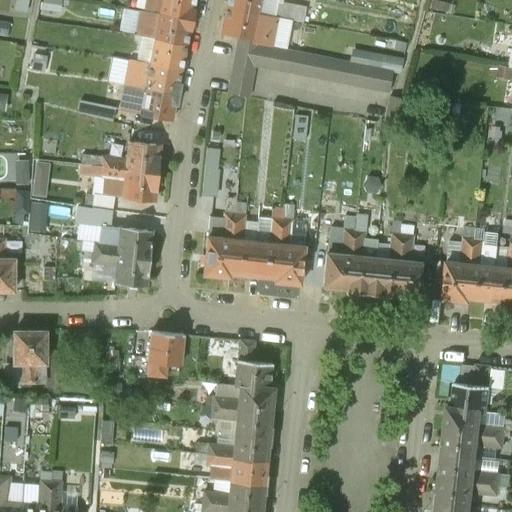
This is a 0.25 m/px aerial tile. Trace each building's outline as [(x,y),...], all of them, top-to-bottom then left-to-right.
[(26,0),(16,0),(15,8),(25,9),(26,0)] [(59,0),(43,0),(42,7),(57,10),(59,0)] [(193,0),(146,0),(145,11),(158,14),(159,13),(192,20),(194,9),(192,9),(193,0)] [(226,0),(225,6),(257,13),(273,16),(275,2),(277,2),(277,0),(226,0)] [(277,2),(275,2),(273,16),(302,22),(304,7),(277,2)] [(257,13),(225,6),(220,32),(237,36),(251,39),(257,13)] [(192,20),(159,13),(158,14),(145,11),(138,10),(134,34),(154,38),(185,44),(188,30),(190,30),(192,20)] [(19,35),(0,31),(0,37),(18,41),(19,35)] [(251,39),(237,36),(235,47),(256,51),(258,44),(259,40),(251,39)] [(185,44),(154,38),(149,63),(180,69),(185,44)] [(269,46),(258,44),(256,51),(254,62),(254,65),(265,67),(269,46)] [(280,48),(269,46),(265,67),(276,70),(280,48)] [(256,51),(235,47),(233,58),(254,62),(256,51)] [(291,50),(280,48),(276,70),(287,72),(291,50)] [(303,53),(291,50),(287,72),(298,74),(303,53)] [(314,55),(303,53),(298,74),(310,76),(314,55)] [(382,56),(366,54),(364,64),(379,67),(382,56)] [(325,57),(314,55),(310,76),(321,78),(325,57)] [(336,59),(325,57),(321,78),(332,81),(336,59)] [(254,62),(233,58),(231,69),(252,74),(254,65),(254,62)] [(347,61),(336,59),(332,81),(343,83),(347,61)] [(108,63),(96,61),(94,72),(106,74),(108,63)] [(149,63),(137,61),(135,75),(129,74),(128,85),(144,88),(177,94),(179,84),(178,84),(180,69),(149,63)] [(358,64),(347,61),(343,83),(354,85),(358,64)] [(370,66),(358,64),(354,85),(365,87),(370,66)] [(381,68),(370,66),(365,87),(377,89),(381,68)] [(511,68),(500,66),(498,77),(510,79),(511,68)] [(392,70),(381,68),(377,89),(388,92),(392,70)] [(252,74),(231,69),(228,82),(250,86),(252,74)] [(129,74),(116,71),(113,83),(124,85),(128,85),(129,74)] [(250,86),(228,82),(226,93),(248,97),(250,86)] [(177,94),(144,88),(128,85),(124,85),(120,109),(139,113),(139,114),(170,120),(174,104),(175,104),(177,94)] [(411,100),(388,96),(386,108),(409,112),(411,100)] [(409,112),(386,108),(384,119),(407,124),(409,112)] [(159,145),(128,141),(126,159),(101,156),(100,166),(156,173),(159,145)] [(101,156),(89,155),(88,165),(100,166),(101,156)] [(15,181),(28,181),(28,159),(15,158),(15,181)] [(100,166),(88,165),(87,175),(99,176),(100,166)] [(156,173),(100,166),(99,176),(124,179),(122,197),(153,201),(156,173)] [(212,181),(203,180),(201,194),(210,194),(212,181)] [(113,198),(93,195),(91,208),(111,210),(113,198)] [(235,199),(224,197),(224,203),(223,213),(233,214),(234,214),(235,202),(235,199)] [(210,202),(207,236),(206,236),(202,274),(228,277),(228,273),(227,273),(230,239),(233,214),(223,213),(224,203),(210,202)] [(245,203),(235,202),(234,214),(244,215),(245,203)] [(91,208),(89,207),(87,222),(109,225),(111,210),(91,208)] [(282,208),(271,207),(270,218),(280,219),(282,208)] [(292,209),(282,208),(280,219),(281,219),(291,220),(292,209)] [(234,214),(233,214),(230,239),(227,273),(228,273),(251,275),(254,241),(241,240),(244,215),(234,214)] [(354,216),(344,215),(343,229),(353,230),(354,216)] [(365,217),(354,216),(353,230),(363,231),(365,217)] [(270,218),(257,217),(255,241),(254,241),(251,275),(273,278),(274,278),(278,243),(281,219),(280,219),(270,218)] [(291,220),(281,219),(278,243),(274,278),(273,278),(273,281),(299,284),(303,246),(288,245),(291,220)] [(400,224),(392,223),(390,234),(399,235),(400,224)] [(412,226),(400,224),(399,235),(402,235),(411,236),(412,226)] [(150,230),(119,227),(117,244),(93,241),(92,252),(147,258),(150,230)] [(343,230),(328,228),(325,256),(322,286),(346,289),(347,289),(350,255),(353,230),(343,229),(343,230)] [(485,230),(475,229),(474,239),(484,240),(485,230)] [(363,231),(353,230),(350,255),(347,289),(346,289),(345,291),(371,293),(374,257),(360,256),(363,231)] [(388,259),(374,257),(371,293),(396,296),(396,294),(395,294),(398,260),(399,260),(402,235),(399,235),(390,234),(388,259)] [(402,235),(399,260),(398,260),(395,294),(396,294),(420,297),(423,262),(409,261),(411,236),(402,235)] [(461,262),(447,261),(443,299),(469,301),(469,298),(468,297),(474,239),(464,237),(461,262)] [(4,239),(0,238),(0,290),(12,291),(12,259),(3,258),(4,239)] [(474,239),(468,297),(469,298),(492,300),(495,266),(481,264),(484,240),(474,239)] [(509,267),(495,266),(492,300),(511,301),(511,242),(509,267)] [(92,252),(83,251),(82,261),(90,262),(92,252)] [(147,258),(92,252),(90,262),(115,265),(113,282),(144,286),(147,258)] [(44,330),(12,331),(12,363),(21,363),(20,382),(35,382),(43,382),(44,330)] [(181,334),(150,330),(148,348),(140,348),(139,354),(134,354),(131,377),(146,379),(147,374),(164,376),(164,374),(165,362),(170,363),(178,364),(181,334)] [(221,338),(213,337),(212,350),(220,350),(221,338)] [(252,341),(239,339),(236,359),(233,384),(267,388),(267,387),(270,363),(250,361),(252,341)] [(100,368),(117,368),(117,347),(101,347),(100,368)] [(476,364),(474,384),(454,382),(452,406),(452,407),(481,410),(481,411),(486,412),(489,386),(488,386),(490,366),(476,364)] [(506,385),(506,366),(491,366),(491,385),(506,385)] [(118,383),(107,382),(106,393),(117,394),(118,383)] [(267,388),(233,384),(233,385),(238,386),(237,398),(212,395),(211,405),(211,406),(270,412),(272,387),(267,387),(267,388)] [(46,404),(34,403),(33,413),(45,414),(46,404)] [(481,410),(452,407),(452,406),(447,405),(444,430),(503,436),(503,435),(504,426),(480,423),(481,411),(481,410)] [(270,412),(211,406),(210,416),(235,419),(233,431),(233,432),(268,436),(269,427),(268,427),(270,412)] [(268,436),(233,432),(233,431),(216,429),(214,444),(207,443),(206,453),(265,459),(266,444),(267,444),(268,436)] [(503,436),(444,430),(443,445),(442,445),(441,454),(476,457),(477,444),(502,447),(502,446),(503,436)] [(207,443),(196,441),(195,451),(206,453),(207,443)] [(265,459),(206,453),(204,464),(208,464),(207,477),(228,479),(263,483),(264,474),(263,474),(265,459)] [(476,457),(441,454),(440,462),(441,462),(439,477),(498,484),(499,474),(499,473),(474,471),(476,457)] [(22,472),(14,471),(13,483),(21,484),(22,472)] [(509,475),(499,474),(498,484),(508,485),(509,475)] [(7,477),(0,476),(0,511),(19,511),(21,503),(4,501),(7,477)] [(498,484),(439,477),(437,493),(436,493),(436,501),(471,505),(471,504),(482,506),(483,501),(482,501),(483,493),(495,494),(497,494),(498,484)] [(37,504),(21,503),(19,511),(46,511),(49,480),(39,479),(37,504)] [(263,483),(228,479),(227,493),(202,490),(201,500),(260,507),(261,492),(262,492),(263,483)] [(75,511),(76,507),(58,506),(60,481),(49,480),(46,511),(75,511)] [(495,494),(483,493),(482,501),(483,501),(494,503),(495,494)] [(259,511),(260,507),(201,500),(200,511),(209,511),(259,511)] [(470,511),(471,505),(436,501),(435,510),(436,510),(435,511),(470,511)]
